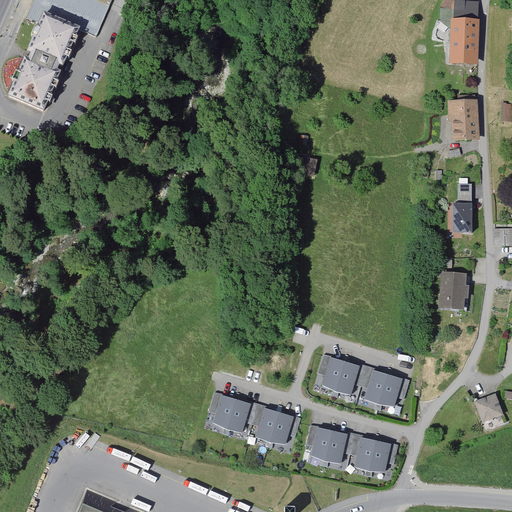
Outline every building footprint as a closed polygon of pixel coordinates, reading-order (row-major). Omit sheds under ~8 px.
[(452,62),(475,63),(477,3),(454,2),(454,0),(446,0),(442,10),(441,21),(454,21),(452,62)] [(78,38),(75,37),(79,28),(44,13),(38,28),(35,27),(31,36),(34,37),(28,52),(25,51),(23,53),(23,56),(25,58),(19,73),(15,72),(12,81),(15,82),(9,96),(43,111),(47,103),(50,104),(53,98),(50,96),(53,88),(56,90),(59,83),(56,82),(60,73),(56,72),(59,65),(63,66),(66,58),(69,59),(72,53),(69,52),(72,44),(75,45),(78,38)] [(477,139),(475,97),(458,97),(458,103),(450,104),(451,121),(454,121),(455,140),(477,139)] [(459,149),(448,151),(450,158),(461,155),(459,149)] [(472,185),(458,185),(458,200),(472,200),(472,185)] [(472,234),(472,205),(458,205),(453,205),(453,234),(472,234)] [(511,228),(494,229),(495,245),(511,245),(511,228)] [(441,307),(462,309),(463,298),(467,299),(468,287),(464,286),(465,276),(443,274),(441,307)] [(334,397),(345,362),(323,356),(318,374),(325,376),(322,386),(333,391),(331,396),(334,397)] [(354,385),(361,387),(366,369),(345,362),(334,397),(337,398),(338,393),(351,396),(354,385)] [(377,410),(388,375),(366,369),(361,387),(368,389),(364,400),(376,404),(374,409),(377,410)] [(404,400),(409,382),(388,375),(377,410),(381,411),(382,405),(394,407),(397,398),(404,400)] [(236,400),(214,394),(209,412),(216,414),(213,423),(225,429),(222,434),(226,435),(236,400)] [(503,415),(495,394),(475,402),(483,422),(503,415)] [(245,423),(252,425),(257,407),(236,400),(226,435),(229,436),(230,431),(242,433),(245,423)] [(269,447),(279,413),(257,407),(252,425),(259,427),(256,437),(267,442),(266,447),(269,447)] [(295,438),(300,420),(279,413),(269,447),(272,449),(273,443),(285,445),(288,436),(295,438)] [(324,467),(332,431),(310,427),(306,445),(313,447),(311,456),(323,461),(321,466),(324,467)] [(343,453),(350,455),(354,437),(332,431),(324,467),(328,467),(328,462),(341,464),(343,453)] [(368,476),(376,441),(354,437),(350,455),(357,456),(355,467),(367,471),(365,476),(368,476)] [(394,465),(398,447),(376,441),(368,476),(372,477),(372,472),(385,473),(387,463),(394,465)] [(77,511),(140,511),(131,508),(125,511),(113,511),(107,509),(117,502),(87,490),(77,511)]
